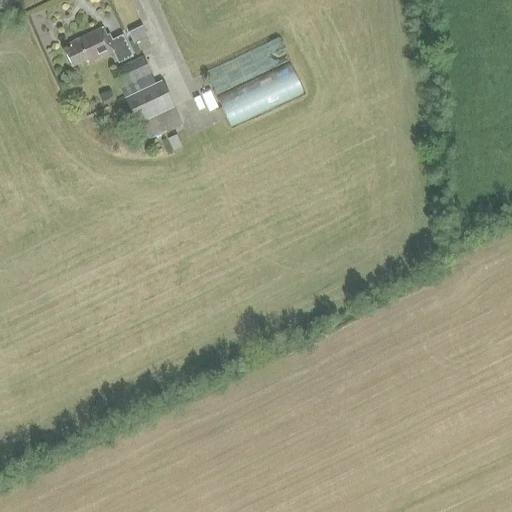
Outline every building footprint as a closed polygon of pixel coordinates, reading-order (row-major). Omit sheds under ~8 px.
[(128,33),(134,44),(148,38),(142,27),(128,33)] [(89,65),(114,53),(119,64),(133,57),(123,36),(109,43),(102,29),(69,44),(72,49),(65,52),(72,68),(87,61),(89,65)] [(112,72),(120,88),(151,73),(143,58),(112,72)] [(230,126),(302,92),(289,64),(217,98),(230,126)] [(162,82),(126,99),(138,124),(174,107),(162,82)]
